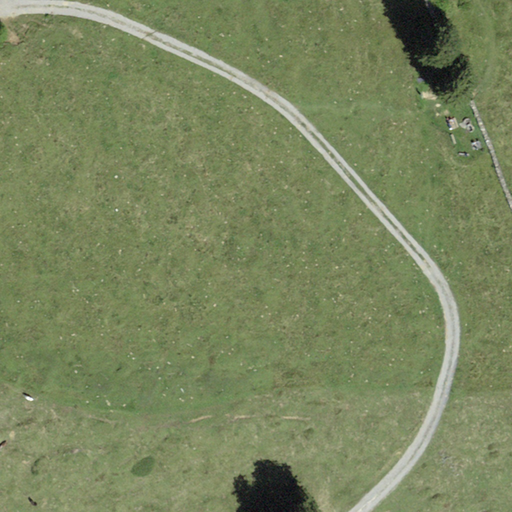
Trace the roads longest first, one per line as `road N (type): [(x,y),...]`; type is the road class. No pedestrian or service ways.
road 1 (track): [(369,511),(413,475),(456,391),(458,304),(294,110)]
road 2 (track): [(294,110),(70,7),(0,11)]
